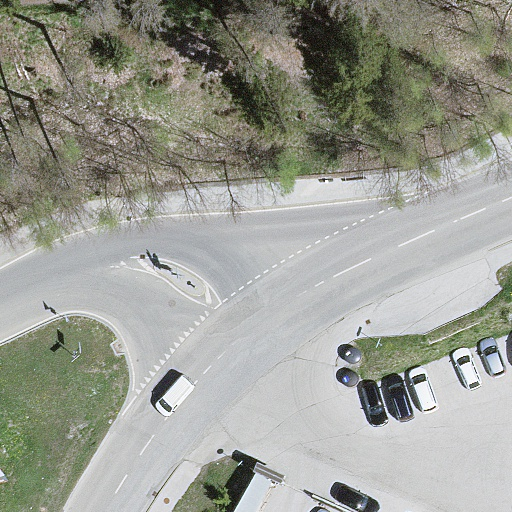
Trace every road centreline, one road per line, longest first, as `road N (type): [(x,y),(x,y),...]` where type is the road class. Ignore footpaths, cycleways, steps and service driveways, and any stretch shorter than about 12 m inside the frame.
road 1 (secondary): [(244,342),(325,291),(511,201)]
road 2 (residential): [(0,308),(50,281),(148,264),(198,292),(244,342)]
road 3 (secondary): [(110,511),(145,455),(244,342)]
